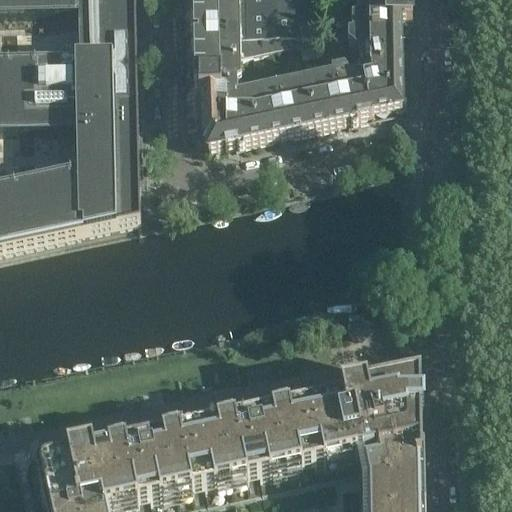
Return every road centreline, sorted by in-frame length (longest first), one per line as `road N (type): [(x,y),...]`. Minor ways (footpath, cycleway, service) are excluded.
road 1 (residential): [(167,0),(172,160),(182,182),(205,188),(407,147),(459,180)]
road 2 (secondary): [(459,180),(465,511)]
road 3 (secondary): [(457,0),(459,180)]
